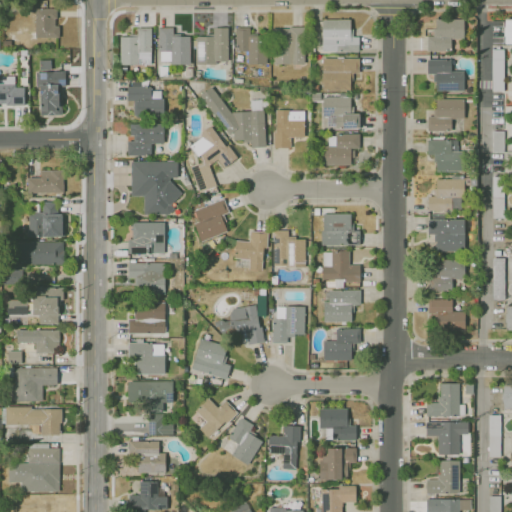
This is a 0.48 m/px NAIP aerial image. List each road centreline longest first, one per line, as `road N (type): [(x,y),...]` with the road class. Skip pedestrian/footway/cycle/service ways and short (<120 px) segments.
road 1 (residential): [(393,0),(391,511)]
road 2 (tertiary): [(94,0),(95,369)]
road 3 (tertiary): [(95,369),(95,511)]
road 4 (residential): [(393,188),(257,188)]
road 5 (residential): [(392,389),(266,387)]
road 6 (residential): [(511,357),(392,359)]
